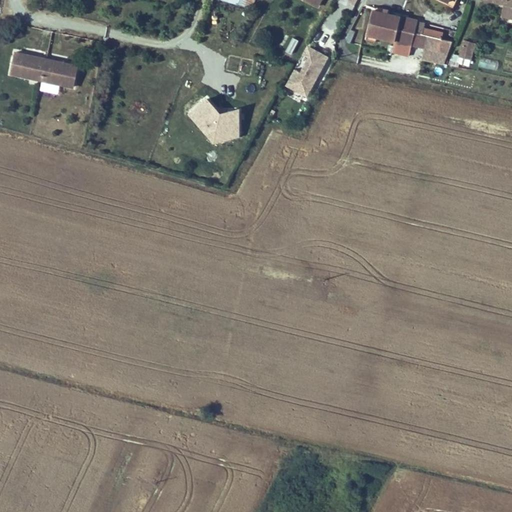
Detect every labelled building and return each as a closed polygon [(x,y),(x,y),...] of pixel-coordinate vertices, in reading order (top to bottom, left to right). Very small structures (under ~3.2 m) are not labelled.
[(458,0),(443,0),(441,4),(453,10),(458,0)] [(511,0),(483,0),(483,1),(503,5),(500,18),(511,20),(511,0)] [(421,46),(426,47),(423,58),(446,63),(454,41),(441,38),(424,34),(416,33),(418,20),(373,11),(369,36),(413,45),(421,46)] [(294,52),(298,40),(291,38),(287,50),(294,52)] [(472,60),(476,43),(467,41),(463,57),(472,60)] [(307,97),(329,58),(308,47),(298,65),(304,68),(301,74),(295,71),(287,86),(307,97)] [(23,53),(13,52),(9,73),(40,79),(44,58),(35,56),(35,58),(23,56),(23,53)] [(469,68),(471,60),(453,56),(451,64),(469,68)] [(53,60),(44,58),(40,79),(71,86),(75,64),(65,62),(65,65),(53,62),(53,60)] [(495,69),(497,60),(481,58),(480,67),(495,69)] [(240,111),(221,115),(208,100),(189,115),(213,144),(239,138),(240,111)]
